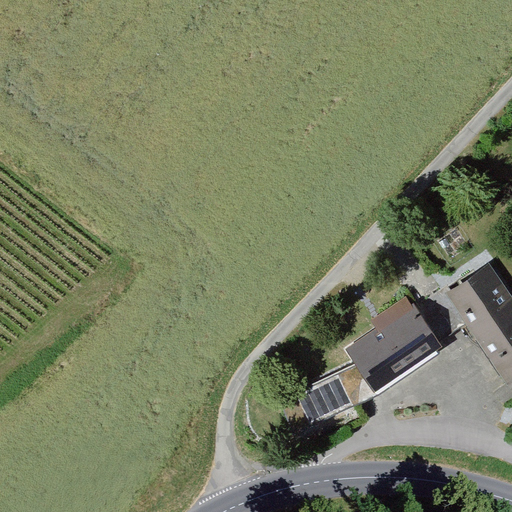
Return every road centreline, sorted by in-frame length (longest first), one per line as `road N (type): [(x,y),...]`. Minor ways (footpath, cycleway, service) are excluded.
road 1 (residential): [(511,93),(258,377),(229,441),(243,491)]
road 2 (tertiary): [(511,494),(369,463),(301,471),(243,491)]
